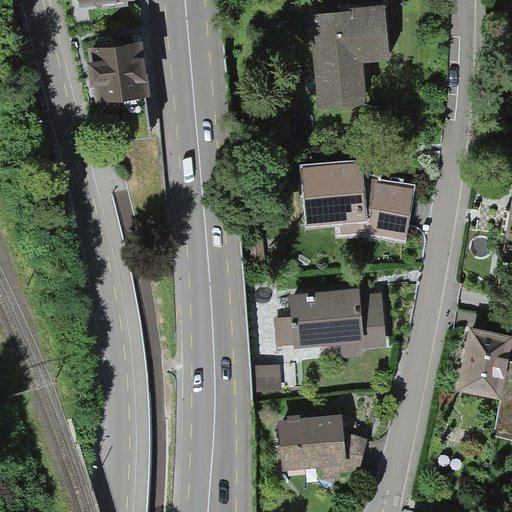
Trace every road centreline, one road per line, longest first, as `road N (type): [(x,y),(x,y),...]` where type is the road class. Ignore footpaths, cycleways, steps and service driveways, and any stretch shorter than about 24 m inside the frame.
road 1 (residential): [(114,511),(118,440),(107,312),(32,0)]
road 2 (residential): [(463,0),(452,179),(383,511)]
road 3 (primary): [(183,0),(213,322),(211,511)]
